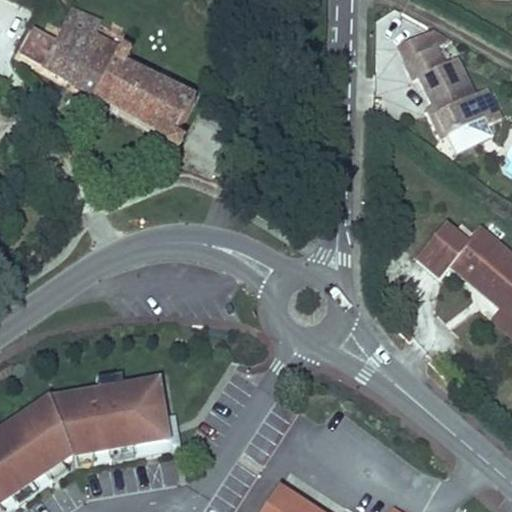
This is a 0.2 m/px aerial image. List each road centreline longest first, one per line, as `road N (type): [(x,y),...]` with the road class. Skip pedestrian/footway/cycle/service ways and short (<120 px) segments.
road 1 (tertiary): [(0,327),(97,263),(157,243),(225,249),(284,281)]
road 2 (residential): [(346,0),(329,277)]
road 3 (tertiary): [(511,480),(333,331)]
road 4 (unknown): [(378,0),(511,59)]
